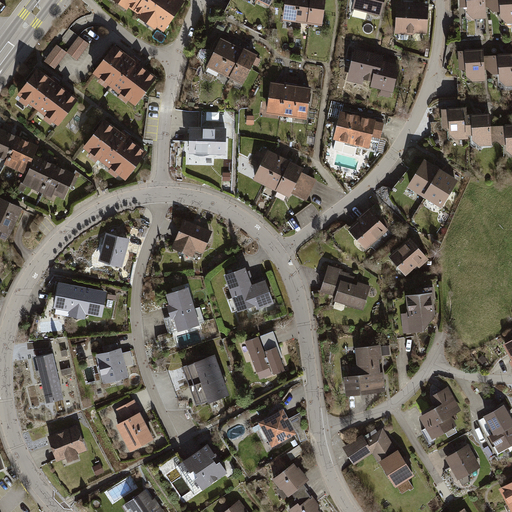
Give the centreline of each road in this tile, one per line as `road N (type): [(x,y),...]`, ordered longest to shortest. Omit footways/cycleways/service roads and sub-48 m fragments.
road 1 (residential): [(63,511),(27,466),(9,423),(2,377),(16,304),(37,266),(75,228),(123,201),(161,194)]
road 2 (residential): [(278,255),(346,207),(400,147),(421,113),(442,0)]
road 3 (residential): [(177,444),(146,374),(135,313),(161,194)]
road 4 (residential): [(161,194),(174,62),(200,0)]
road 5 (residential): [(278,255),(299,301),(317,428)]
road 6 (residential): [(317,428),(393,407),(430,363)]
road 7 (residential): [(161,194),(226,209),(278,255)]
